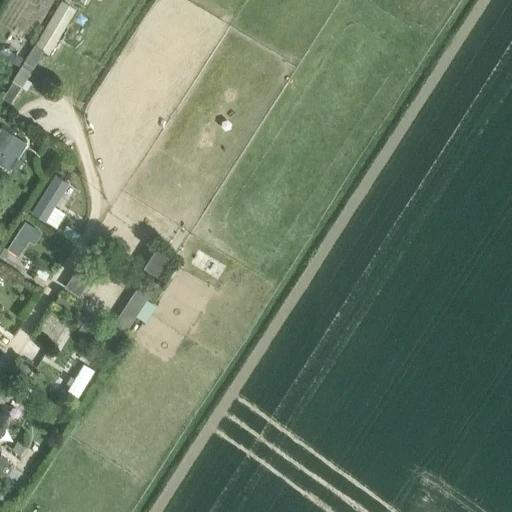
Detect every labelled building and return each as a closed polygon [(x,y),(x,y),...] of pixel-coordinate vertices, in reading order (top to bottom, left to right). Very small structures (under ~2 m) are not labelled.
[(61,0),(36,43),(54,54),(80,9),(65,0),(61,0)] [(33,45),(2,96),(10,101),(19,87),(25,91),(30,82),(25,79),(42,51),(33,45)] [(0,160),(14,132),(0,125),(0,160)] [(33,209),(61,224),(67,212),(39,198),(33,209)] [(7,247),(23,257),(41,228),(25,218),(7,247)] [(87,316),(80,327),(113,349),(172,257),(154,246),(140,268),(150,274),(144,284),(141,282),(139,286),(141,287),(137,294),(134,293),(132,297),(134,298),(128,307),(126,305),(124,309),(126,310),(121,318),(118,317),(116,319),(119,321),(117,323),(114,321),(107,332),(103,330),(104,327),(87,316)] [(80,262),(64,286),(76,294),(91,269),(80,262)] [(0,473),(1,474),(9,464),(7,462),(10,458),(0,452),(0,434),(6,425),(0,420),(0,473)] [(15,443),(11,450),(19,455),(24,449),(15,443)]
